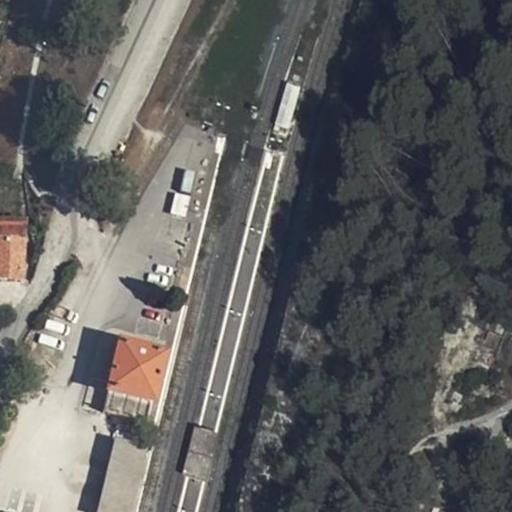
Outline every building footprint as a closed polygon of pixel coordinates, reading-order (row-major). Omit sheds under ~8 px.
[(301,89),(287,85),(276,126),(289,129),(301,89)] [(190,191),(194,173),(180,169),(176,187),(190,191)] [(185,217),(190,196),(175,192),(170,213),(185,217)] [(28,219),(0,216),(0,275),(24,277),(28,219)] [(171,346),(127,335),(109,416),(131,421),(153,427),(171,346)] [(218,433),(194,427),(182,474),(206,481),(218,433)] [(127,438),(106,511),(132,511),(150,444),(127,438)]
